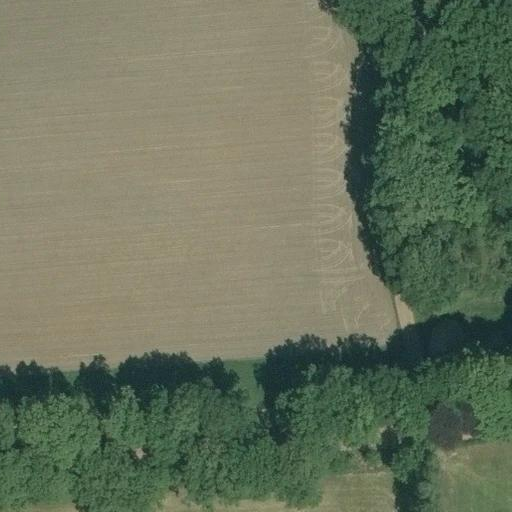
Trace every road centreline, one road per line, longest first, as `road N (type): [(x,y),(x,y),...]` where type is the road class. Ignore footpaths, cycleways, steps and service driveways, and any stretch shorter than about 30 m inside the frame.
road 1 (track): [(0,465),(247,451),(511,423)]
road 2 (track): [(424,436),(412,0)]
